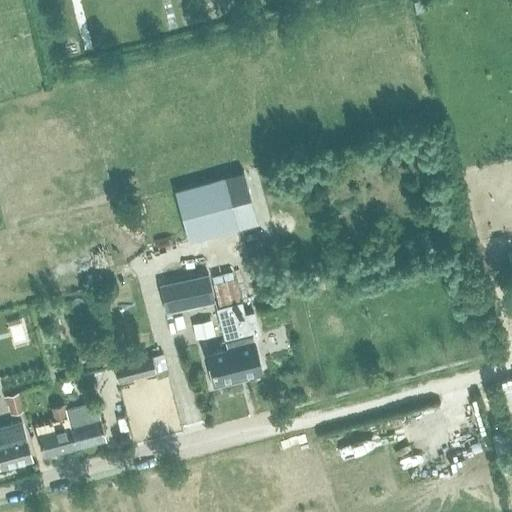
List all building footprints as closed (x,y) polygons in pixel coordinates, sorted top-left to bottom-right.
[(426,0),(414,0),(416,12),(429,9),(426,0)] [(243,170),(174,188),(188,239),(239,225),(257,221),(243,170)] [(148,255),(145,241),(126,244),(128,259),(148,255)] [(256,242),(244,245),(249,263),(261,260),(256,242)] [(208,273),(160,284),(165,310),(213,299),(208,273)] [(234,277),(213,282),(218,303),(239,298),(234,277)] [(226,347),(207,352),(211,366),(207,367),(212,386),(214,385),(213,383),(231,378),(230,375),(261,367),(253,333),(259,331),(253,310),(244,313),(241,300),(216,307),(226,347)] [(194,326),(214,323),(211,307),(192,310),(194,326)] [(113,364),(118,379),(155,366),(150,352),(113,364)] [(23,407),(18,389),(7,392),(11,410),(23,407)] [(65,406),(69,419),(69,420),(75,444),(106,436),(96,398),(65,406)] [(52,405),(56,418),(67,415),(64,402),(52,405)] [(32,456),(22,419),(0,425),(0,463),(0,464),(32,456)] [(75,444),(69,420),(46,426),(47,429),(38,431),(43,453),(75,444)]
